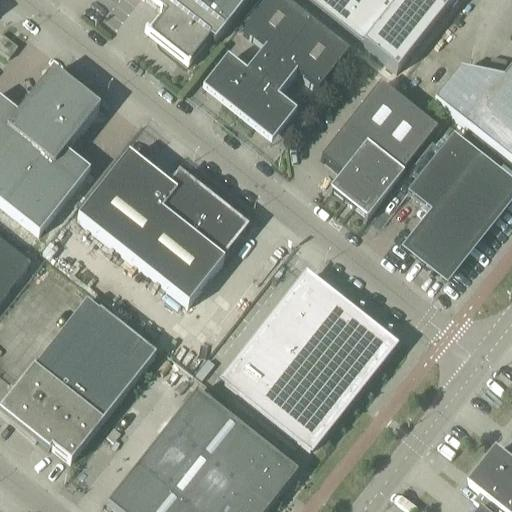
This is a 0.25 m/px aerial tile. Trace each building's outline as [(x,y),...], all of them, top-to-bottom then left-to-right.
[(138,0),(163,19),(146,41),(160,52),(185,72),(208,44),(213,47),(250,0),(138,0)] [(221,107),(237,120),(309,30),(271,0),(270,0),(241,38),(263,55),(221,107)] [(296,0),(395,78),(456,0),(296,0)] [(309,30),(237,120),(253,132),(294,80),(316,97),(346,59),(309,30)] [(0,56),(7,63),(15,52),(0,39),(0,56)] [(511,71),(501,85),(457,76),(432,107),(511,170),(511,71)] [(0,211),(17,225),(37,241),(88,176),(64,157),(97,115),(50,78),(17,120),(0,106),(0,211)] [(362,224),(363,225),(365,226),(435,135),(378,90),(319,164),(340,180),(327,196),(330,198),(331,196),(364,222),(362,224)] [(406,256),(407,257),(443,285),(511,198),(511,191),(451,143),(405,200),(433,222),(406,256)] [(237,229),(232,225),(183,186),(173,199),(126,161),(75,225),(186,313),(222,268),(213,261),(237,229)] [(0,306),(28,270),(0,247),(0,306)] [(304,286),(237,371),(223,388),(308,456),(318,444),(312,440),(380,355),(312,301),(316,295),(304,286)] [(85,307),(33,372),(32,372),(2,410),(1,411),(1,413),(1,414),(2,415),(2,416),(37,442),(34,445),(47,455),(49,453),(69,468),(154,361),(97,317),(85,307)] [(106,511),(268,511),(295,479),(194,398),(105,511),(106,511)] [(511,511),(511,466),(496,454),(468,490),(479,499),(473,507),(478,511),(511,511)]
